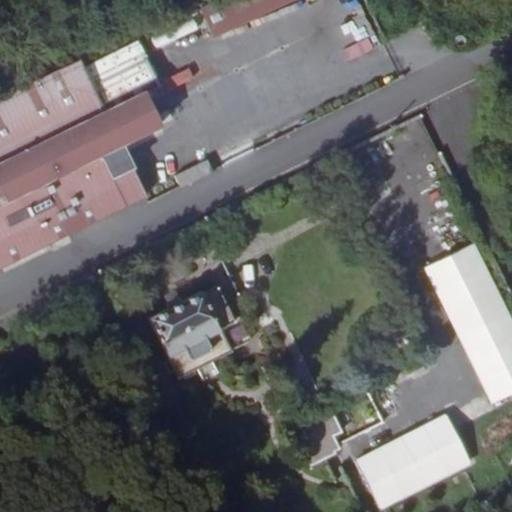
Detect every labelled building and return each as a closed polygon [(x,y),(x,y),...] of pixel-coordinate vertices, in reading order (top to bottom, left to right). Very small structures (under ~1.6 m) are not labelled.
[(214,0),(202,4),(213,36),(303,4),(301,0),(214,0)] [(144,40),(91,64),(109,104),(162,80),(144,40)] [(111,116),(83,57),(0,96),(0,268),(150,196),(126,145),(166,125),(152,96),(111,116)] [(168,90),(195,83),(192,70),(165,77),(168,90)] [(184,185),(216,169),(211,157),(178,173),(184,185)] [(422,264),(482,406),(511,392),(511,332),(474,242),(422,264)] [(169,308),(150,318),(169,355),(222,329),(203,291),(184,301),(181,296),(167,303),(169,308)] [(172,375),(159,381),(169,400),(181,393),(172,375)] [(289,430),(306,465),(340,449),(323,413),(289,430)] [(371,511),(466,467),(442,415),(347,459),(371,511)]
